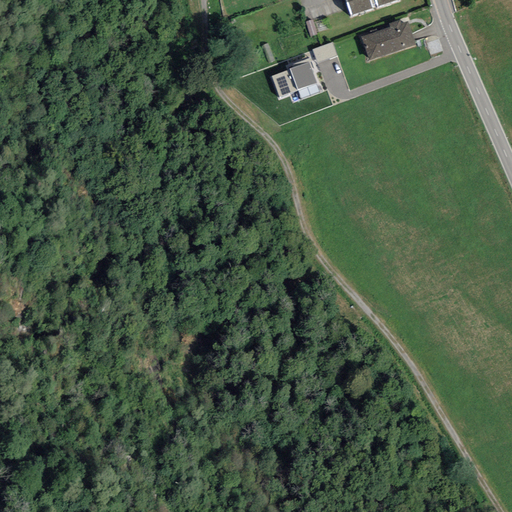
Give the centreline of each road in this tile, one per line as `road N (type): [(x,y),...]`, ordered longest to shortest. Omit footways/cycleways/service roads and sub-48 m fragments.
road 1 (unclassified): [(203,0),(212,78),(275,151),(307,252),(406,358),(500,511)]
road 2 (secondary): [(511,166),(442,0)]
